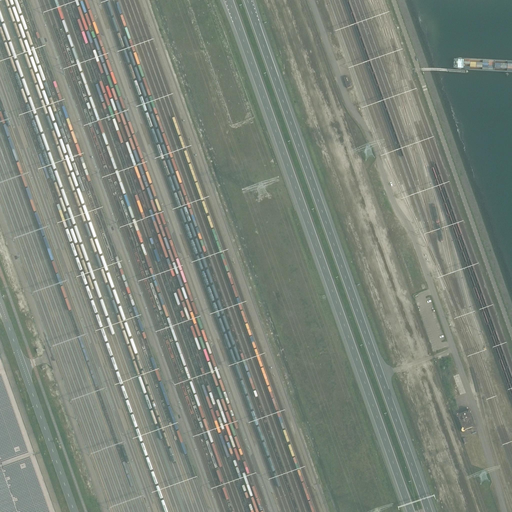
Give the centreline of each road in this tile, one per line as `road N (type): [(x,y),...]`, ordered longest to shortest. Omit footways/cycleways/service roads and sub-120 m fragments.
road 1 (trunk): [(428,511),(247,0)]
road 2 (trunk): [(228,0),(409,511)]
road 3 (unclassified): [(74,511),(0,302)]
